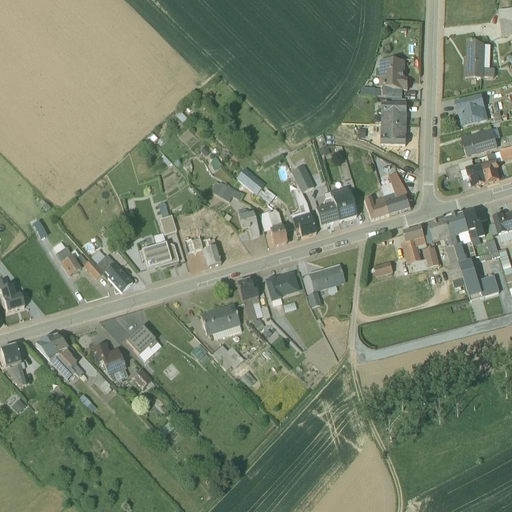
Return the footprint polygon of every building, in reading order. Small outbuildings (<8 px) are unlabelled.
[(501,38),(511,36),(511,12),(498,15),(501,38)] [(489,70),(490,47),(467,47),(467,65),(465,65),(464,80),(483,81),(484,79),(494,80),(495,70),(489,70)] [(379,91),(407,92),(407,84),(404,84),(404,67),(380,65),(379,91)] [(387,100),(387,92),(379,91),(371,91),(370,95),(361,94),(358,99),(387,100)] [(481,97),(454,103),(456,114),(457,114),(461,129),(488,122),(481,97)] [(406,127),(407,106),(382,105),(381,126),(406,127)] [(493,115),(495,123),(501,122),(499,114),(493,115)] [(405,148),(406,127),(381,126),(380,147),(405,148)] [(365,131),(357,130),(357,138),(365,139),(365,131)] [(500,140),(497,130),(492,132),(491,131),(461,140),(467,158),(497,149),(495,141),(500,140)] [(326,147),(318,150),(321,158),(329,155),(326,147)] [(511,160),(511,149),(487,158),(489,165),(481,168),(486,185),(499,182),(497,172),(499,171),(497,165),(511,160)] [(338,163),(344,183),(351,180),(345,161),(338,163)] [(474,189),(486,185),(481,168),(473,170),(471,163),(444,171),(446,177),(460,173),(466,171),(460,173),(463,181),(468,179),(471,179),(474,189)] [(301,196),(313,189),(303,168),(290,174),(299,191),(301,196)] [(408,196),(395,175),(387,178),(390,185),(380,188),(389,217),(397,215),(410,211),(406,198),(408,196)] [(213,187),(239,203),(243,197),(220,184),(219,186),(215,184),(213,187)] [(231,198),(213,187),(210,194),(228,204),(231,198)] [(346,189),(329,194),(338,225),(356,219),(346,189)] [(260,191),(255,196),(268,207),(275,198),(267,191),(263,194),(260,191)] [(299,191),(293,193),(299,216),(291,218),(295,232),(298,231),(301,240),(315,236),(306,206),(301,196),(299,191)] [(320,229),(338,225),(329,195),(324,196),(325,202),(324,202),(323,205),(323,209),(315,212),(320,229)] [(371,223),(389,217),(383,199),(371,203),(370,199),(363,202),(371,223)] [(164,204),(158,206),(162,221),(158,222),(163,238),(176,234),(171,218),(169,219),(164,204)] [(247,231),(250,241),(259,239),(252,215),(251,215),(244,211),(237,213),(241,233),(247,231)] [(274,212),(264,215),(258,217),(263,234),(269,232),(274,248),(286,244),(278,216),(274,212)] [(479,240),(484,238),(485,238),(480,221),(477,222),(474,213),(463,217),(471,244),(473,248),(480,246),(479,240)] [(511,213),(492,219),(494,225),(488,227),(493,240),(498,238),(499,238),(501,245),(511,241),(511,213)] [(457,260),(470,303),(498,294),(493,279),(477,283),(470,262),(468,262),(466,255),(464,255),(461,247),(471,244),(463,217),(446,222),(457,260)] [(446,249),(445,250),(450,267),(447,268),(452,283),(463,280),(457,260),(446,222),(428,227),(428,228),(433,244),(433,245),(439,243),(441,249),(446,248),(446,249)] [(428,228),(421,230),(406,234),(403,235),(405,244),(401,245),(407,267),(411,265),(413,273),(439,267),(434,249),(423,253),(425,261),(421,262),(417,251),(426,248),(426,246),(433,244),(428,228)] [(138,254),(142,264),(142,263),(143,262),(146,271),(160,267),(161,269),(178,264),(173,248),(170,246),(166,248),(162,236),(152,239),(156,249),(138,254)] [(197,237),(183,242),(187,255),(201,251),(207,270),(220,266),(212,239),(199,243),(197,237)] [(117,240),(108,246),(113,254),(123,248),(117,240)] [(493,242),(485,244),(488,255),(497,253),(493,242)] [(60,266),(69,278),(80,271),(65,250),(55,257),(60,265),(60,266)] [(511,272),(505,250),(497,253),(505,278),(508,287),(511,300),(511,272)] [(121,295),(125,292),(132,285),(106,257),(104,259),(98,252),(90,259),(96,267),(95,268),(101,275),(104,273),(108,278),(107,280),(121,295)] [(497,253),(478,258),(480,263),(499,258),(497,253)] [(81,256),(75,261),(82,269),(88,264),(81,256)] [(90,262),(83,268),(96,281),(102,276),(90,262)] [(372,268),(375,278),(392,274),(390,264),(389,264),(372,268)] [(308,277),(313,295),(327,291),(328,296),(337,294),(335,288),(343,286),(338,268),(308,277)] [(299,294),(293,274),(264,283),(270,303),(271,303),(273,309),(281,307),(280,302),(281,301),(281,299),(299,294)] [(253,294),(249,281),(236,285),(247,323),(255,321),(252,307),(259,304),(256,293),(253,294)] [(12,288),(8,290),(5,282),(0,283),(0,292),(6,315),(24,309),(20,297),(15,298),(12,288)] [(310,310),(320,307),(316,295),(306,298),(310,310)] [(233,308),(200,319),(206,339),(212,337),(214,342),(241,334),(239,329),(240,328),(233,308)] [(269,318),(266,309),(260,311),(263,320),(269,318)] [(258,321),(252,325),(257,333),(263,328),(258,321)] [(125,344),(139,358),(141,356),(140,355),(147,348),(150,350),(156,344),(142,329),(125,344)] [(83,383),(86,380),(82,376),(83,375),(75,366),(76,365),(70,358),(72,356),(72,355),(72,353),(71,352),(69,350),(66,350),(56,339),(52,341),(50,339),(47,341),(47,343),(46,343),(83,383)] [(34,347),(66,382),(75,374),(46,343),(44,344),(42,342),(39,344),(39,346),(34,347)] [(105,347),(91,352),(96,366),(101,364),(108,379),(109,379),(114,384),(126,380),(123,373),(126,372),(117,352),(109,355),(105,347)] [(206,354),(199,347),(191,355),(198,362),(206,354)] [(15,348),(0,353),(5,370),(19,389),(26,386),(21,371),(25,370),(23,364),(20,365),(15,348)] [(221,348),(211,357),(226,373),(232,367),(234,370),(243,362),(231,350),(226,354),(221,348)] [(43,367),(34,375),(44,387),(54,378),(43,367)] [(141,372),(131,381),(141,392),(145,388),(148,392),(153,387),(151,384),(151,383),(141,372)] [(109,387),(98,375),(92,381),(103,393),(109,387)] [(82,397),(78,402),(86,410),(91,405),(82,397)] [(20,399),(12,407),(19,414),(26,406),(20,399)] [(173,421),(179,427),(186,421),(180,415),(173,421)] [(173,430),(168,424),(155,436),(160,442),(173,430)]
